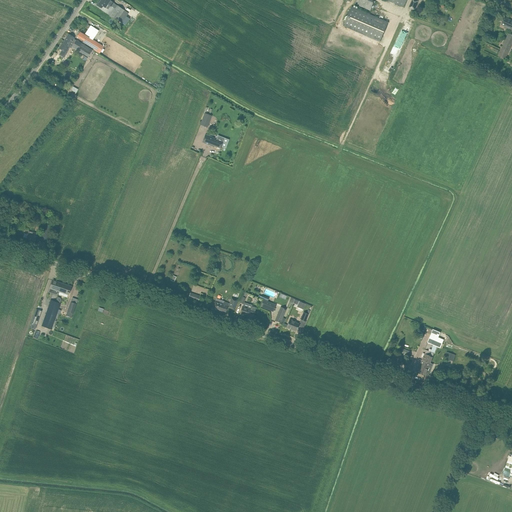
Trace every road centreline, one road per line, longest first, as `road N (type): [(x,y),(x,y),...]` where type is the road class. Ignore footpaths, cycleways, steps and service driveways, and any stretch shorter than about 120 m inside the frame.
road 1 (unclassified): [(511,419),(0,249)]
road 2 (tertiary): [(0,115),(83,0)]
